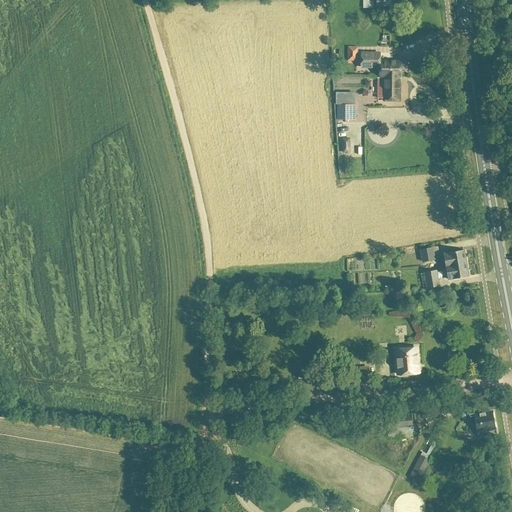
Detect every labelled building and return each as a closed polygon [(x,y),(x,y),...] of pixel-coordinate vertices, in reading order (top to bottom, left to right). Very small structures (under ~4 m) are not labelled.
[(358,61),(358,47),(347,46),(347,61),(358,61)] [(384,76),(400,76),(401,76),(401,61),(380,61),(380,53),(362,53),(362,67),(379,67),(379,76),(384,76)] [(378,98),(384,99),(384,101),(400,100),(400,76),(384,76),(384,83),(378,85),(378,98)] [(356,120),(356,104),(338,104),(338,120),(356,120)] [(358,121),(347,123),(348,132),(359,131),(358,121)] [(435,259),(433,248),(421,250),(423,261),(435,259)] [(446,267),(466,263),(464,250),(444,253),(446,267)] [(466,263),(446,267),(449,280),(469,276),(466,263)] [(440,287),(437,270),(424,272),(426,288),(440,287)] [(398,375),(419,373),(417,348),(396,350),(398,375)] [(298,382),(313,381),(312,371),(297,372),(298,382)] [(471,427),(477,426),(478,433),(487,431),(486,430),(496,428),(493,411),(483,413),(483,411),(469,414),(471,427)] [(414,436),(413,414),(387,416),(389,438),(414,436)] [(354,437),(359,444),(379,431),(374,424),(354,437)] [(420,482),(430,460),(440,443),(434,440),(425,458),(420,455),(409,476),(420,482)]
